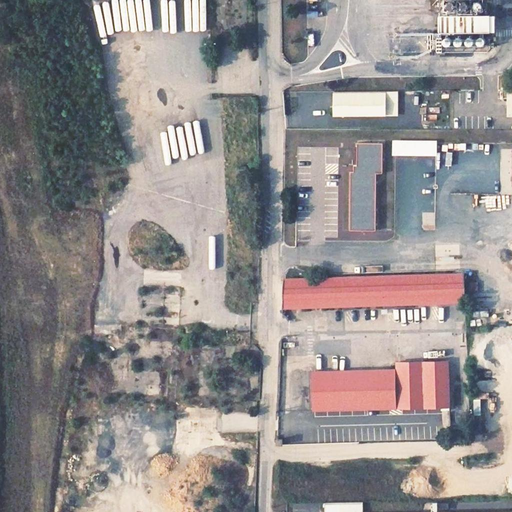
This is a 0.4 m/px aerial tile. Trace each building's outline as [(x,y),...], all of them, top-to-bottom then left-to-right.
[(480,15),(441,16),(442,33),(480,32),(480,15)] [(480,32),(490,31),(490,15),(480,15),(480,32)] [(387,91),(335,92),(334,115),(386,115),(387,91)] [(387,91),(386,115),(398,115),(398,91),(387,91)] [(287,307),(464,302),(463,274),(285,279),(283,279),(282,313),(286,318),(287,307)] [(302,373),(303,412),(447,408),(446,361),(395,362),(396,370),(302,373)] [(363,511),(363,502),(325,502),(324,511),(511,511),(469,511),(363,511)]
